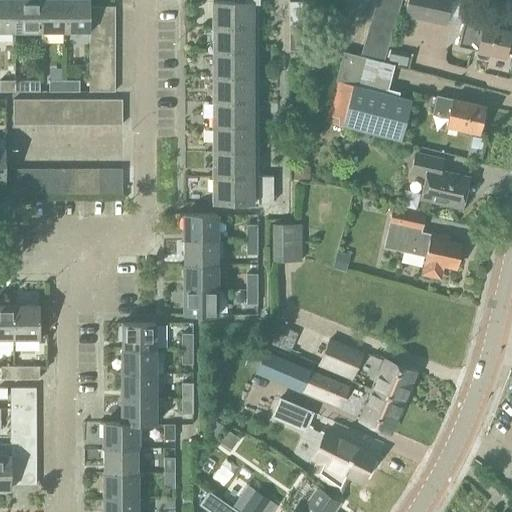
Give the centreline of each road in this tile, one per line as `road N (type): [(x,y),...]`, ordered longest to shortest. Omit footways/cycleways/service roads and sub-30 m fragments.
road 1 (residential): [(65,269),(128,227),(143,194),(143,0)]
road 2 (residential): [(61,511),(65,269)]
road 3 (tertiary): [(416,511),(451,449),(491,345)]
